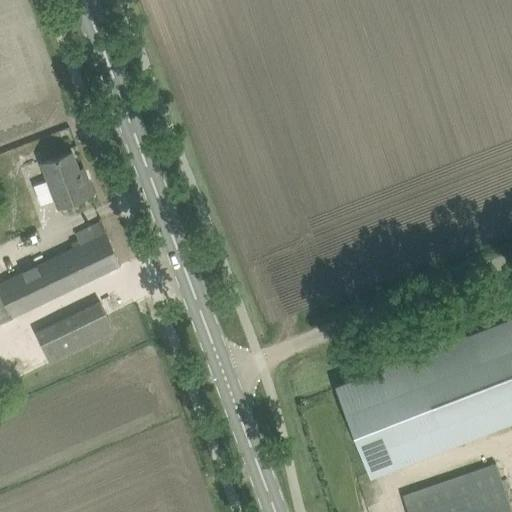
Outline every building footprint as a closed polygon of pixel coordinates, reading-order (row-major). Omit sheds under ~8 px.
[(42,162),(58,205),(92,192),(83,167),(78,169),(72,151),(42,162)] [(0,322),(120,264),(102,220),(90,225),(89,222),(86,223),(88,226),(75,232),(78,238),(80,242),(0,280),(0,322)] [(35,330),(51,363),(115,332),(99,299),(35,330)] [(511,318),(335,387),(368,472),(511,416),(511,318)] [(401,488),(407,511),(508,511),(497,463),(401,488)]
